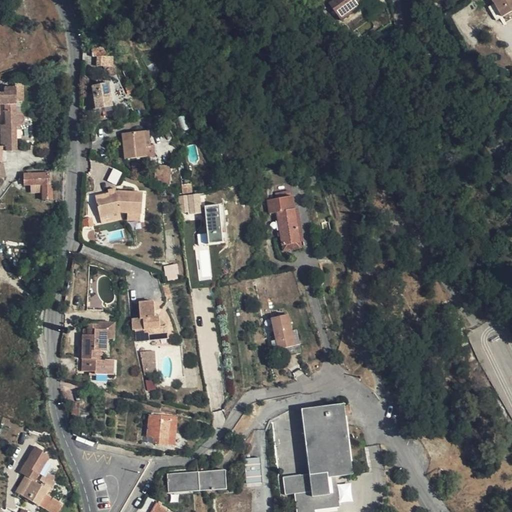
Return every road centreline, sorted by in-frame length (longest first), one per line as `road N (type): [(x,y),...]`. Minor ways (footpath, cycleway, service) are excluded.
road 1 (unclassified): [(89,511),(60,428),(51,353),(72,196),(75,59),(60,0)]
road 2 (residential): [(126,511),(156,468),(199,451),(253,396),(315,383),(355,393),(436,511)]
road 3 (residential): [(511,85),(441,28),(435,0)]
